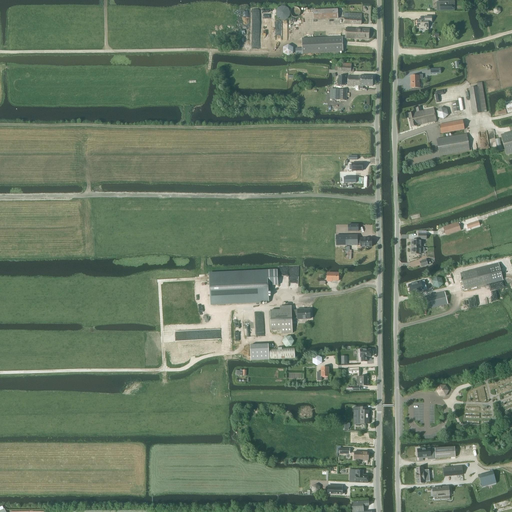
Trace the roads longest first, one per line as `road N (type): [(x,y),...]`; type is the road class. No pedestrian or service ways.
road 1 (tertiary): [(398,511),(394,0)]
road 2 (unclassified): [(377,511),(378,0)]
road 3 (track): [(221,52),(0,52)]
road 4 (track): [(216,355),(179,369),(0,372)]
road 5 (track): [(206,278),(159,281),(163,370)]
